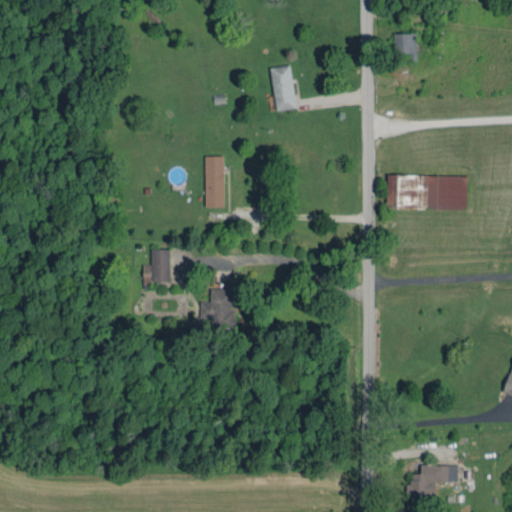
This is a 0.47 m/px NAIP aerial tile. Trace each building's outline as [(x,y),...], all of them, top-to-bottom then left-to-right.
[(410,53),(410,60),(417,60),(416,33),(394,33),(394,53),(410,53)] [(277,111),(297,107),(289,64),(269,68),(277,111)] [(204,156),(205,207),(224,207),(223,156),(204,156)] [(467,209),(467,175),(387,174),(386,208),(467,209)] [(150,249),(151,264),(143,264),(143,282),(170,281),(169,248),(150,249)] [(200,317),(209,317),(209,327),(234,327),(234,288),(210,288),(210,302),(200,302),(200,317)] [(457,481),(457,464),(420,464),(420,473),(412,473),(412,482),(407,482),(407,500),(435,500),(435,481),(457,481)]
